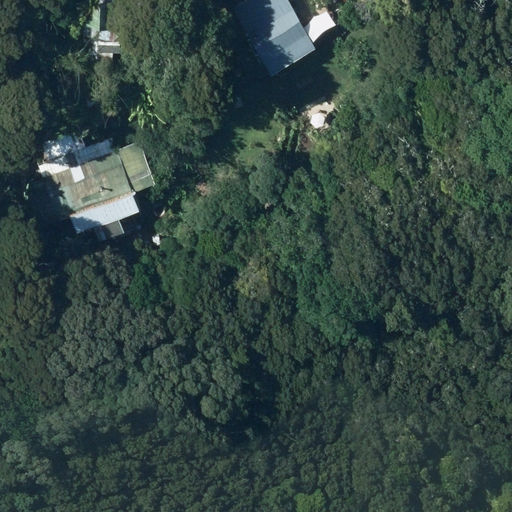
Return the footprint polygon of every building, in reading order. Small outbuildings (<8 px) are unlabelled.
[(89,50),(114,51),(114,41),(121,41),(121,21),(132,8),(126,0),(83,0),(83,23),(81,23),(81,40),(89,40),(89,50)] [(234,0),(272,62),(316,34),(294,0),(234,0)] [(239,28),(243,35),(250,31),(247,24),(239,28)] [(64,92),(94,84),(89,65),(59,73),(64,92)] [(120,198),(141,190),(136,175),(156,168),(143,131),(99,147),(89,118),(55,130),(50,116),(30,124),(45,168),(25,175),(37,211),(72,199),(77,214),(95,207),(100,221),(125,212),(120,198)] [(145,207),(145,217),(153,218),(154,208),(145,207)]
